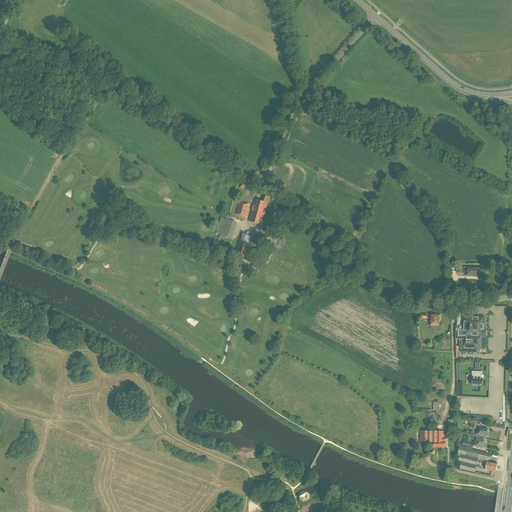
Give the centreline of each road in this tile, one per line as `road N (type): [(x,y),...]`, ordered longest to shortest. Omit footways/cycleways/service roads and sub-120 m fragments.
road 1 (unclassified): [(263,182),(163,120),(0,37)]
road 2 (track): [(263,182),(377,284),(436,304)]
road 3 (unclassified): [(263,182),(306,94),(376,17)]
road 4 (secondary): [(511,98),(454,85),(376,17)]
